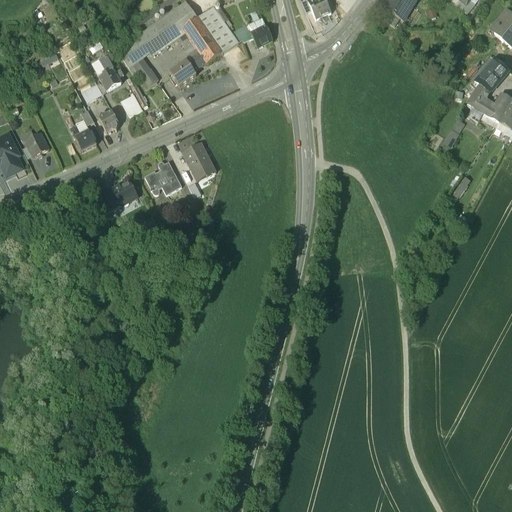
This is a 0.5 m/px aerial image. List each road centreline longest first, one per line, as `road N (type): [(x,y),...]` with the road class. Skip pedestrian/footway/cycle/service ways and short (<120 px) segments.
road 1 (tertiary): [(236,511),(303,232),(308,174),(298,74)]
road 2 (track): [(440,511),(408,446),(399,315),(372,200),(351,172),(321,163)]
road 3 (tertiary): [(298,74),(0,205)]
